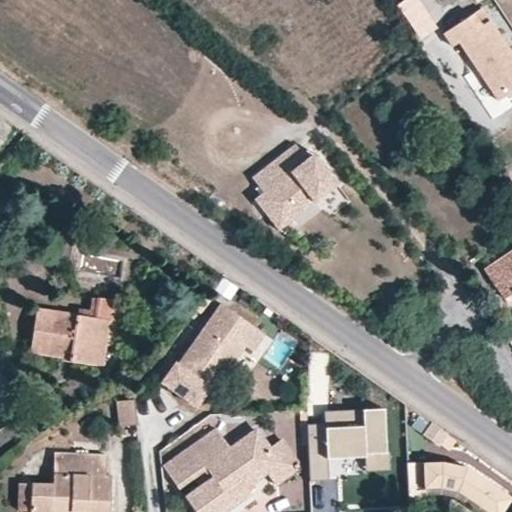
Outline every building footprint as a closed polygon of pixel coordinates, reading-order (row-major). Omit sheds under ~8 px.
[(406,0),(398,5),(420,44),(439,33),(420,0),(406,0)] [(473,13),(480,25),(489,19),(481,8),(473,13)] [(511,91),(511,54),(489,19),(480,25),(473,13),(444,33),(452,46),(459,41),(499,100),(511,91)] [(15,129),(0,118),(0,137),(5,142),(15,129)] [(314,152),(307,158),(295,144),(252,177),(263,192),(255,198),(276,225),(311,198),(314,201),(338,183),(314,152)] [(278,229),(314,201),(311,198),(276,225),(278,229)] [(511,248),(492,263),(501,276),(493,282),(504,298),(511,292),(511,248)] [(501,276),(492,263),(484,269),(493,282),(501,276)] [(77,314),(93,317),(96,297),(91,296),(89,309),(78,307),(77,314)] [(128,302),(96,297),(93,317),(77,314),(36,308),(29,351),(61,356),(69,357),(68,361),(102,366),(105,345),(108,319),(125,322),(128,302)] [(214,388),(244,345),(252,351),(265,333),(221,303),(178,364),(208,384),(214,388)] [(125,322),(108,319),(105,345),(122,347),(125,322)] [(192,407),(208,384),(178,364),(172,359),(156,382),(192,407)] [(117,401),(119,425),(137,424),(134,399),(117,401)] [(327,480),(326,458),(364,456),(364,453),(386,452),(384,408),(324,411),(325,423),(308,424),(311,481),(327,480)] [(432,422),(423,435),(439,446),(448,433),(432,422)] [(198,485),(184,495),(195,511),(222,511),(250,493),(245,487),(267,471),(280,462),(270,448),(256,428),(230,447),(215,427),(162,465),(178,488),(193,478),(198,485)] [(282,440),(270,448),(280,462),(267,471),(276,484),(300,466),(282,440)] [(390,470),(389,452),(386,452),(364,453),(364,456),(365,471),(390,470)] [(109,476),(106,476),(106,459),(106,456),(54,454),(52,484),(18,482),(17,510),(30,510),(29,511),(70,511),(71,510),(86,511),(110,511),(111,476),(109,476)] [(439,487),(456,490),(487,511),(493,511),(506,493),(466,466),(442,460),(408,462),(409,488),(439,487)] [(365,473),(364,464),(331,465),(331,474),(365,473)] [(506,493),(493,511),(487,511),(456,490),(439,487),(409,488),(410,511),(419,511),(434,493),(439,493),(453,496),(476,511),(500,511),(511,496),(506,493)]
